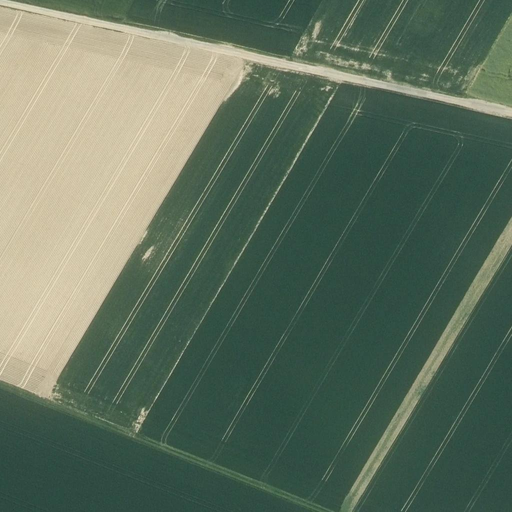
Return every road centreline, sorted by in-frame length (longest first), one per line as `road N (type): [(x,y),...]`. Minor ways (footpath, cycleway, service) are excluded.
road 1 (track): [(511,112),(0,1)]
road 2 (track): [(0,384),(326,511)]
